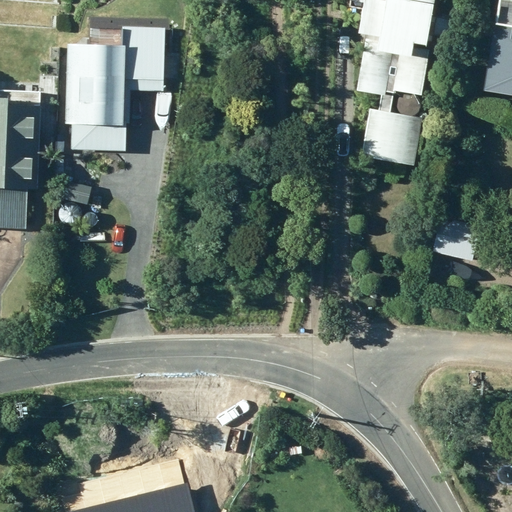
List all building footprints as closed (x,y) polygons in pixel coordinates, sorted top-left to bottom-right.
[(360,0),(355,34),(376,37),(376,41),(360,39),(353,92),(383,96),(384,91),(420,96),(427,51),(411,49),(411,44),(424,46),(429,8),(432,8),(433,0),(382,0),(381,1),(378,1),(377,0),(360,0)] [(452,19),(436,16),(432,36),(449,38),(452,19)] [(511,33),(497,30),(484,99),(511,104),(511,33)] [(73,52),(71,156),(129,157),(130,92),(167,93),(168,34),(124,33),(124,53),(73,52)] [(26,50),(32,49),(34,43),(32,37),(27,34),(21,36),(18,41),(20,48),(26,50)] [(0,98),(0,228),(28,230),(30,188),(42,189),(45,107),(19,106),(19,99),(0,98)] [(367,108),(358,157),(412,166),(421,118),(367,108)] [(432,248),(464,255),(469,234),(437,227),(432,248)] [(66,511),(193,511),(187,483),(66,511)]
